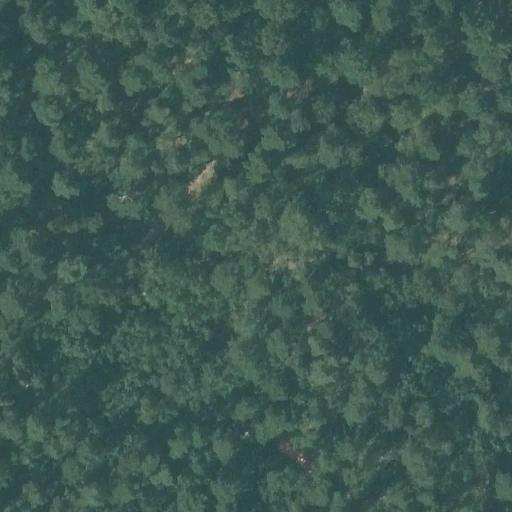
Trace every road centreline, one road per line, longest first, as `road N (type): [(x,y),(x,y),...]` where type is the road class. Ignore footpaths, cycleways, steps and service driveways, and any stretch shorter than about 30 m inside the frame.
road 1 (track): [(506,511),(191,0)]
road 2 (track): [(0,392),(43,378),(125,318),(137,295),(139,247),(259,110)]
road 3 (track): [(490,0),(415,58),(346,73),(259,110)]
road 4 (track): [(266,511),(236,421),(212,380),(165,317),(137,295)]
